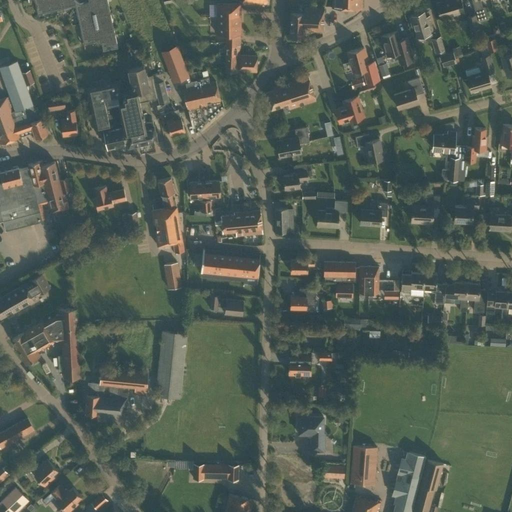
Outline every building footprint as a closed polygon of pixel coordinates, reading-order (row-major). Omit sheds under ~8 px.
[(34,0),(38,14),(75,6),(83,43),(97,40),(98,44),(101,43),(103,50),(118,47),(107,0),(34,0)] [(332,0),(332,7),(362,8),(362,0),(332,0)] [(458,21),(466,18),(463,7),(458,8),(455,0),(444,0),(436,2),(441,18),(456,13),(458,21)] [(471,0),(475,10),(476,10),(478,19),(488,17),(485,7),(483,8),(480,0),(471,0)] [(240,3),(217,3),(217,34),(225,34),(225,45),(226,45),(225,54),(225,71),(238,71),(238,68),(243,68),(243,71),(257,71),(257,55),(239,55),(239,47),(240,47),(240,45),(240,34),(240,3)] [(304,13),(297,13),(290,12),(289,37),(304,38),(304,27),(309,28),(309,31),(322,32),(324,9),(305,8),(304,13)] [(411,17),(410,18),(412,26),(414,26),(417,36),(426,34),(428,41),(431,40),(430,38),(435,37),(433,31),(429,16),(426,17),(424,11),(411,15),(411,17)] [(470,30),(479,28),(475,14),(466,17),(470,30)] [(407,37),(399,39),(396,31),(381,35),(386,55),(397,52),(400,63),(413,59),(407,37)] [(435,37),(430,38),(431,40),(435,53),(444,50),(440,35),(435,37)] [(492,38),(486,40),(489,51),(495,49),(492,38)] [(511,41),(509,43),(511,53),(501,57),(507,76),(511,74),(511,41)] [(177,45),(161,51),(173,81),(179,79),(189,75),(177,45)] [(453,50),(455,57),(463,55),(460,46),(452,48),(453,50)] [(367,62),(363,47),(348,51),(353,71),(368,67),(370,75),(377,74),(373,61),(367,62)] [(456,62),(455,57),(453,50),(440,54),(443,66),(456,62)] [(494,69),(489,54),(482,56),(483,61),(478,63),(479,67),(465,71),(467,76),(466,76),(471,91),(491,85),(487,71),(494,69)] [(17,60),(0,66),(0,69),(14,110),(11,111),(13,116),(34,109),(33,105),(25,84),(21,72),(20,69),(18,64),(17,60)] [(386,62),(378,64),(382,75),(389,73),(386,62)] [(146,77),(144,66),(129,69),(133,91),(122,93),(120,80),(87,87),(96,129),(97,133),(104,134),(107,148),(128,144),(128,145),(134,144),(135,147),(140,146),(139,143),(148,141),(148,142),(156,140),(156,139),(157,139),(154,125),(148,100),(156,98),(151,75),(146,77)] [(30,69),(21,72),(25,84),(34,81),(30,69)] [(189,75),(179,79),(181,83),(185,82),(186,87),(182,89),(187,110),(207,105),(206,103),(212,101),(212,102),(221,100),(216,81),(210,82),(208,77),(191,81),(189,75)] [(289,109),(316,100),(308,76),(272,87),(273,90),(265,92),(271,110),(288,105),(289,109)] [(362,77),(351,81),(353,87),(364,84),(362,77)] [(411,106),(419,103),(416,94),(423,91),(419,77),(407,81),(410,89),(394,94),(398,109),(411,105),(411,106)] [(170,101),(164,80),(154,82),(159,104),(170,101)] [(375,87),(373,82),(358,87),(359,91),(375,87)] [(364,116),(357,95),(343,100),(345,106),(335,109),(339,122),(349,119),(349,120),(364,116)] [(8,96),(0,98),(0,142),(0,143),(20,136),(19,132),(13,116),(11,111),(14,110),(8,96)] [(48,110),(66,108),(64,96),(47,99),(48,110)] [(34,109),(13,116),(19,132),(32,128),(36,138),(48,133),(42,117),(41,117),(38,108),(34,109)] [(62,135),(78,133),(76,119),(75,119),(74,109),(66,110),(67,118),(60,119),(62,135)] [(174,119),(173,117),(171,111),(163,113),(165,120),(170,135),(185,131),(181,117),(174,119)] [(384,115),(378,117),(380,123),(386,122),(384,115)] [(511,124),(503,124),(502,135),(500,135),(500,143),(501,144),(501,148),(508,148),(508,144),(511,145),(510,157),(511,157),(511,124)] [(298,153),(301,152),(299,142),(309,140),(306,126),(294,128),(296,137),(276,140),(279,156),(292,154),(293,159),(299,158),(298,153)] [(465,158),(465,160),(475,160),(476,148),(486,149),(487,136),(485,135),(485,127),(475,127),(474,135),(473,135),(472,145),(466,145),(465,158)] [(434,134),(432,149),(447,151),(447,157),(450,158),(449,169),(448,179),(457,179),(463,180),(465,160),(465,158),(459,158),(460,148),(454,148),(454,145),(455,131),(448,131),(447,135),(434,134)] [(369,161),(383,158),(379,138),(370,140),(368,133),(355,136),(357,146),(366,144),(369,161)] [(42,160),(28,164),(28,166),(36,194),(38,201),(38,202),(48,200),(48,202),(51,212),(68,207),(64,191),(71,189),(68,177),(59,180),(55,161),(43,164),(42,160)] [(298,179),(307,178),(306,171),(305,164),(293,166),(294,172),(292,172),(292,174),(283,175),(285,189),(287,188),(287,190),(294,189),(293,188),(299,187),(298,179)] [(0,221),(3,220),(5,230),(42,220),(37,201),(38,201),(36,194),(28,166),(19,168),(18,166),(0,171),(0,172),(0,173),(0,221)] [(174,191),(171,177),(157,180),(165,208),(152,210),(154,225),(156,224),(157,231),(155,231),(157,246),(173,243),(175,252),(184,251),(177,206),(175,198),(173,199),(171,192),(174,191)] [(206,210),(204,180),(189,181),(190,197),(201,196),(201,200),(200,200),(200,210),(206,210)] [(219,180),(204,180),(206,210),(206,214),(214,214),(215,214),(215,211),(215,210),(211,210),(211,199),(209,199),(209,196),(220,195),(219,180)] [(108,192),(106,185),(94,188),(96,197),(94,197),(97,208),(113,204),(113,202),(126,199),(124,188),(108,192)] [(439,207),(440,195),(425,194),(425,205),(412,204),(411,221),(432,222),(433,207),(439,207)] [(478,208),(478,198),(466,197),(465,205),(455,205),(454,220),(472,221),(473,207),(478,208)] [(337,226),(338,211),(346,212),(347,200),(335,200),(334,208),(326,207),(325,210),(318,210),(317,225),(337,226)] [(387,216),(387,202),(378,202),(377,210),(361,209),(360,223),(380,224),(380,215),(387,216)] [(287,208),(287,207),(275,208),(276,232),(288,231),(288,230),(293,230),(293,223),(287,223),(287,215),(293,215),(293,208),(287,208)] [(251,210),(253,233),(262,232),(260,209),(251,210)] [(244,234),(253,233),(251,210),(241,211),(244,234)] [(139,223),(136,211),(127,213),(130,225),(139,223)] [(244,234),(241,211),(234,212),(234,214),(221,215),(222,232),(236,231),(236,235),(244,234)] [(489,229),(510,230),(511,215),(490,214),(489,229)] [(203,248),(201,271),(202,271),(244,275),(243,279),(243,281),(244,282),(244,279),(257,281),(256,283),(257,283),(260,253),(246,252),(246,254),(219,252),(219,249),(203,248)] [(314,265),(314,259),(308,259),(290,258),(290,272),(307,272),(307,265),(314,265)] [(167,289),(181,286),(177,261),(163,264),(167,289)] [(342,281),(342,280),(359,281),(359,292),(378,292),(378,266),(359,265),(359,267),(355,266),(355,261),(324,261),(324,275),(324,281),(342,281)] [(402,270),(400,290),(410,291),(410,293),(411,294),(423,295),(424,287),(423,287),(424,271),(411,271),(402,270)] [(424,271),(423,287),(424,287),(432,288),(432,291),(435,292),(434,302),(443,303),(444,283),(436,282),(437,272),(424,271)] [(42,273),(39,275),(30,280),(25,283),(0,297),(0,316),(0,317),(12,311),(13,312),(34,299),(33,298),(39,294),(39,293),(50,287),(42,273)] [(467,281),(454,280),(454,282),(445,282),(444,301),(453,302),(453,295),(460,296),(459,310),(466,310),(467,296),(466,296),(467,281)] [(480,282),(467,281),(466,296),(467,296),(475,297),(474,311),(483,311),(485,288),(479,288),(480,282)] [(336,283),(336,296),(352,296),(352,284),(336,283)] [(290,295),(290,308),(307,308),(307,304),(315,304),(315,287),(299,287),(299,295),(290,295)] [(487,288),(486,312),(494,313),(495,305),(502,305),(501,319),(504,320),(507,320),(508,314),(508,313),(508,306),(507,305),(508,290),(495,289),(493,289),(489,289),(487,288)] [(242,314),(243,300),(226,298),(226,299),(218,298),(218,295),(210,294),(209,307),(217,308),(217,305),(225,306),(225,312),(242,314)] [(333,299),(322,300),(323,308),(334,307),(334,299),(333,299)] [(55,315),(43,322),(54,340),(62,340),(64,377),(79,376),(76,308),(63,308),(60,309),(60,315),(55,315)] [(344,318),(343,325),(359,326),(365,326),(366,319),(360,319),(344,318)] [(23,332),(12,338),(26,363),(31,360),(36,357),(40,355),(37,350),(54,340),(43,322),(43,321),(24,332),(23,332)] [(180,398),(187,333),(161,330),(155,396),(180,398)] [(464,343),(464,341),(456,340),(456,334),(445,333),(444,341),(464,343)] [(392,349),(392,356),(411,357),(411,351),(396,350),(396,349),(392,349)] [(319,351),(319,360),(331,360),(331,359),(335,359),(335,352),(331,352),(331,351),(319,351)] [(311,374),(311,356),(300,356),(300,358),(288,357),(288,373),(311,374)] [(87,394),(85,412),(97,413),(97,420),(125,423),(128,386),(135,386),(134,392),(146,394),(148,372),(101,367),(100,382),(88,382),(87,394)] [(325,392),(326,385),(318,385),(318,396),(325,396),(325,392)] [(343,421),(343,411),(335,410),(334,421),(343,421)] [(310,434),(311,435),(311,450),(324,450),(324,433),(323,433),(323,416),(306,416),(306,414),(297,414),(297,425),(298,425),(298,433),(310,434)] [(0,446),(0,447),(34,429),(28,417),(0,432),(0,446)] [(351,481),(365,482),(375,483),(377,446),(353,445),(351,481)] [(401,481),(396,480),(392,494),(397,495),(393,511),(411,511),(426,455),(409,451),(407,459),(401,458),(398,472),(403,473),(401,481)] [(58,470),(47,458),(38,466),(35,463),(29,468),(34,474),(44,485),(54,476),(53,474),(58,470)] [(424,475),(413,511),(427,511),(435,488),(442,463),(428,459),(424,475)] [(194,463),(193,477),(203,478),(203,477),(228,477),(228,478),(238,479),(238,464),(194,463)] [(344,464),(324,463),(323,476),(344,477),(344,464)] [(3,467),(0,469),(0,481),(9,474),(3,467)] [(21,485),(24,488),(30,483),(27,479),(25,480),(24,479),(20,482),(22,484),(21,485)] [(59,485),(51,492),(56,498),(61,504),(57,509),(59,511),(67,511),(78,502),(76,500),(81,496),(73,487),(68,491),(66,489),(64,491),(59,485)] [(0,511),(15,511),(29,499),(16,486),(0,500),(0,511)] [(97,510),(108,500),(102,493),(91,502),(97,510)] [(250,511),(253,499),(229,493),(224,511),(250,511)] [(377,511),(380,502),(356,496),(351,511),(377,511)] [(120,511),(112,501),(99,511),(120,511)]
